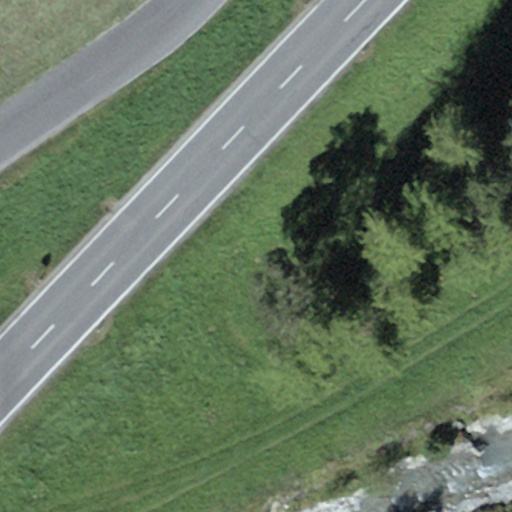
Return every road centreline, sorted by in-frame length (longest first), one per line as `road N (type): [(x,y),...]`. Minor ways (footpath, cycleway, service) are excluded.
road 1 (secondary): [(0,380),(364,0)]
road 2 (residential): [(0,129),(177,0)]
